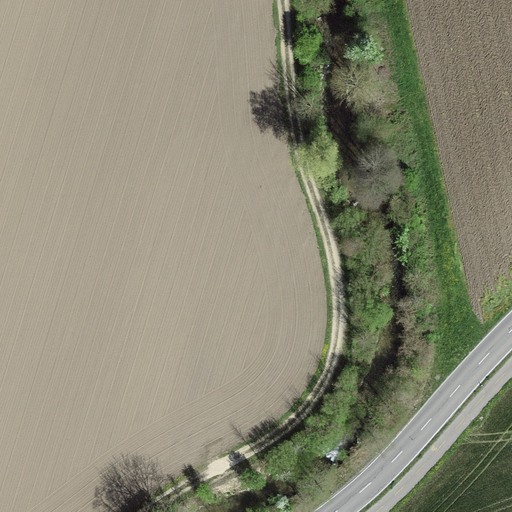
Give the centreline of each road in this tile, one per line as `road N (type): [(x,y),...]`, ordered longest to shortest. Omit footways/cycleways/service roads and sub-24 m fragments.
road 1 (track): [(283,0),(291,100),(332,249),(338,317),(329,370),(299,413),(146,511)]
road 2 (tertiary): [(511,331),(334,511)]
